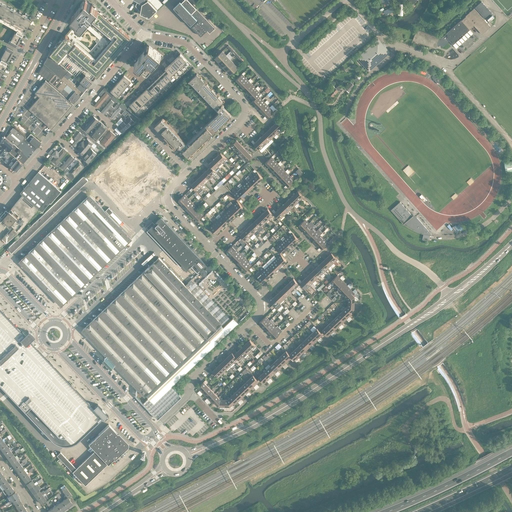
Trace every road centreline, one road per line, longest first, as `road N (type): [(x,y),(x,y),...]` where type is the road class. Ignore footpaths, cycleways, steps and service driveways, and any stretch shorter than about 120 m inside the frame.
road 1 (secondary): [(187,455),(310,391),(451,296)]
road 2 (unclassified): [(451,296),(346,206),(315,105)]
road 3 (unclassified): [(0,393),(59,449),(78,445),(115,411)]
road 4 (residential): [(188,171),(245,109),(206,64)]
road 5 (unclassified): [(66,332),(156,249),(143,238)]
road 6 (tertiary): [(0,121),(67,0)]
road 7 (motorway): [(511,452),(386,511)]
road 8 (unknown): [(88,184),(134,139),(172,183)]
road 9 (unclassified): [(42,340),(3,376),(5,385),(50,347)]
road 10 (unclassified): [(143,238),(55,321)]
